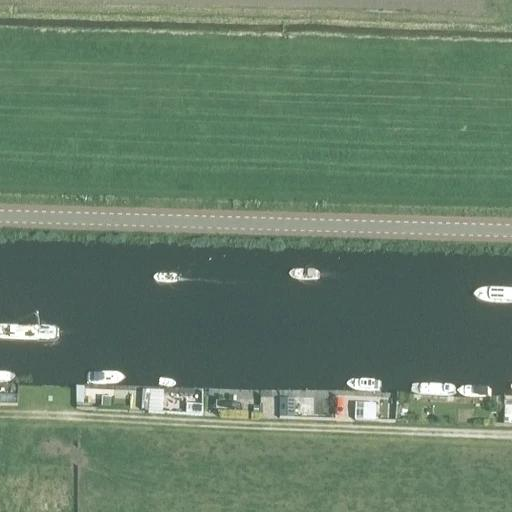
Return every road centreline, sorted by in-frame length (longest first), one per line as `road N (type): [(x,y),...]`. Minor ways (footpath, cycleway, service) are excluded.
road 1 (track): [(0,418),(511,437)]
road 2 (tertiary): [(511,236),(0,220)]
